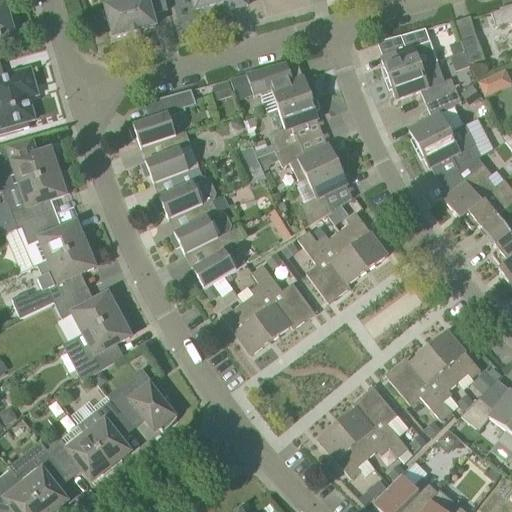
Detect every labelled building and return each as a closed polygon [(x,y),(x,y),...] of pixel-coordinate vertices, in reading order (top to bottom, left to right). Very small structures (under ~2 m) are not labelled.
[(136,0),(105,8),(105,11),(102,13),(105,21),(108,22),(113,40),(129,36),(129,37),(141,34),(140,32),(156,28),(153,16),(168,12),(164,0),(136,0)] [(192,0),(196,11),(231,2),(230,0),(192,0)] [(0,42),(14,39),(12,33),(15,32),(18,28),(15,19),(11,16),(8,17),(5,6),(0,7),(0,42)] [(511,25),(511,6),(499,11),(500,13),(491,15),(495,30),(511,25)] [(429,45),(425,32),(425,31),(400,39),(405,52),(380,61),(388,82),(436,65),(429,45)] [(484,61),(480,48),(475,36),(460,42),(464,54),(469,66),(484,61)] [(463,54),(459,44),(451,47),(454,57),(463,54)] [(388,82),(395,103),(420,94),(425,107),(450,97),(449,96),(444,84),(443,84),(436,65),(388,82)] [(0,131),(1,131),(10,129),(11,129),(14,134),(25,131),(26,125),(26,124),(35,122),(29,100),(38,98),(30,71),(0,79),(0,131)] [(273,75),(273,74),(248,81),(248,82),(254,97),(254,98),(259,97),(266,117),(278,112),(315,99),(310,87),(307,89),(304,80),(302,80),(292,84),(278,89),(273,75)] [(500,84),(497,77),(478,85),(484,100),(496,95),(499,92),(500,88),(500,84)] [(228,84),(212,89),(216,102),(232,97),(228,84)] [(472,88),(460,96),(468,108),(480,100),(472,88)] [(140,151),(159,145),(162,144),(176,139),(169,120),(185,115),(183,111),(196,107),(191,93),(143,106),(144,108),(150,106),(155,121),(133,128),(133,129),(129,131),(133,143),(137,142),(140,151)] [(456,94),(455,93),(449,96),(450,97),(425,107),(431,120),(408,132),(419,152),(450,136),(450,135),(463,128),(454,110),(455,109),(454,107),(460,105),(456,94)] [(315,99),(278,112),(285,132),(269,138),(275,154),(299,144),(294,130),(318,122),(315,113),(319,112),(315,99)] [(240,120),(230,124),(232,129),(237,132),(243,130),(240,120)] [(482,161),(465,128),(464,127),(450,135),(450,136),(419,152),(429,172),(450,161),(457,173),(468,168),(479,162),(482,161)] [(186,136),(176,139),(162,144),(159,145),(164,157),(146,164),(145,165),(145,166),(141,167),(146,180),(150,178),(154,187),(172,180),(175,179),(174,179),(189,173),(181,152),(190,149),(191,148),(186,136)] [(0,193),(20,188),(61,174),(57,162),(54,163),(50,152),(38,156),(34,143),(23,146),(0,150),(0,179),(0,180),(0,193)] [(299,144),(275,154),(257,161),(260,168),(263,173),(268,171),(270,166),(278,162),(282,170),(290,166),(299,185),(306,182),(342,165),(336,154),(332,155),(328,147),(305,158),(299,144)] [(511,153),(505,145),(495,150),(506,164),(507,164),(511,170),(511,153)] [(252,149),(236,155),(243,175),(260,168),(257,161),(255,154),(252,149)] [(463,183),(465,185),(448,198),(443,202),(459,222),(461,220),(496,193),(494,190),(487,181),(491,178),(483,168),(479,162),(468,168),(473,175),(463,183)] [(308,225),(332,214),(324,198),(348,187),(344,179),(347,177),(342,165),(306,182),(315,201),(300,208),(308,225)] [(172,180),(177,193),(159,201),(159,202),(155,203),(160,216),(164,214),(168,223),(187,215),(189,214),(189,213),(212,203),(214,202),(216,196),(210,184),(203,180),(198,170),(174,179),(175,179),(172,180)] [(65,185),(61,174),(20,188),(23,199),(6,205),(0,206),(0,237),(5,235),(5,237),(17,232),(22,230),(48,220),(44,210),(52,207),(51,203),(65,198),(61,187),(65,185)] [(478,228),(483,235),(500,222),(498,220),(511,208),(511,193),(504,183),(494,190),(496,193),(461,220),(471,233),(478,228)] [(214,202),(212,203),(218,215),(219,214),(228,210),(223,198),(214,203),(214,202)] [(218,216),(218,215),(212,203),(189,213),(189,214),(187,215),(192,227),(174,236),(174,237),(170,239),(176,251),(180,249),(185,258),(202,249),(204,248),(218,241),(208,221),(218,216)] [(337,211),(327,218),(330,223),(334,228),(344,221),(337,211)] [(327,241),(356,281),(387,258),(355,216),(346,223),(348,226),(338,233),(327,241)] [(48,263),(89,246),(84,235),(80,237),(76,226),(61,231),(60,228),(52,231),(48,220),(22,230),(28,246),(23,248),(32,270),(37,268),(48,263)] [(504,227),(500,222),(483,235),(487,240),(491,245),(508,232),(504,227)] [(284,244),(294,238),(286,225),(276,231),(284,244)] [(318,228),(310,233),(316,242),(324,236),(320,230),(318,228)] [(238,231),(218,241),(204,248),(202,249),(209,261),(191,272),(192,273),(188,275),(195,286),(199,284),(204,292),(214,287),(225,279),(236,273),(246,267),(237,252),(240,250),(237,246),(244,241),(238,231)] [(511,260),(511,233),(510,235),(508,232),(491,245),(497,252),(491,257),(501,270),(511,260)] [(309,234),(297,243),(316,268),(306,276),(325,303),(331,300),(333,303),(350,291),(348,288),(356,281),(327,241),(324,236),(316,242),(310,233),(309,234)] [(291,245),(282,252),(288,260),(298,254),(292,246),(291,245)] [(54,306),(80,294),(75,284),(82,280),(81,277),(95,270),(90,259),(94,257),(89,246),(48,263),(37,268),(41,279),(37,281),(42,293),(28,299),(26,295),(11,301),(20,322),(54,306)] [(276,256),(266,263),(272,273),(282,266),(276,256)] [(511,290),(511,260),(501,270),(498,272),(511,290)] [(312,313),(292,286),(282,294),(263,268),(257,272),(299,328),(309,321),(307,317),(312,313)] [(293,333),(299,328),(257,272),(251,277),(259,287),(250,294),(281,336),(290,330),(293,333)] [(236,273),(225,279),(232,291),(243,284),(236,273)] [(210,303),(220,297),(214,287),(204,292),(203,293),(210,303)] [(84,304),(80,294),(54,306),(62,322),(73,317),(83,337),(122,316),(116,306),(113,307),(107,297),(93,304),(92,300),(84,304)] [(237,309),(266,348),(281,336),(253,298),(243,305),(237,309)] [(251,359),(266,348),(237,309),(233,313),(230,310),(220,317),(251,359)] [(127,326),(122,316),(83,337),(89,347),(78,353),(89,372),(78,378),(82,385),(92,379),(101,374),(116,364),(111,354),(118,350),(116,347),(127,341),(130,339),(127,334),(124,329),(127,327),(128,327),(127,326)] [(473,384),(471,382),(480,374),(446,333),(427,350),(458,386),(463,392),(473,384)] [(458,386),(427,350),(409,365),(406,362),(405,363),(442,406),(450,400),(452,398),(448,394),(458,386)] [(450,416),(405,363),(390,375),(393,379),(388,383),(410,408),(420,400),(441,424),(450,416)] [(487,371),(472,386),(482,396),(496,381),(487,371)] [(99,390),(108,383),(101,374),(92,380),(99,390)] [(160,430),(163,435),(171,428),(177,420),(171,413),(170,414),(161,403),(168,398),(160,390),(152,383),(148,386),(149,388),(141,394),(134,384),(110,403),(126,424),(136,417),(141,424),(144,421),(155,434),(160,430)] [(506,434),(511,425),(511,392),(494,413),(479,401),(461,419),(479,434),(489,421),(506,434)] [(368,394),(353,407),(390,450),(389,451),(397,461),(408,452),(387,428),(397,419),(376,394),(371,398),(368,394)] [(467,398),(456,407),(458,409),(463,415),(474,405),(473,404),(467,398)] [(78,428),(86,437),(113,472),(123,464),(120,461),(129,454),(119,441),(122,439),(117,431),(126,424),(110,403),(78,428)] [(336,426),(367,463),(377,454),(380,459),(389,451),(390,450),(353,407),(352,408),(354,411),(336,426)] [(9,409),(0,415),(0,419),(5,428),(16,421),(9,409)] [(433,424),(423,433),(429,440),(439,431),(433,424)] [(498,443),(511,454),(511,425),(506,434),(498,443)] [(367,463),(336,426),(317,442),(351,483),(360,475),(357,471),(367,463)] [(61,442),(47,453),(63,474),(73,466),(78,473),(82,471),(92,484),(101,476),(104,480),(113,472),(86,437),(78,428),(61,442)] [(448,456),(460,444),(448,433),(436,444),(448,456)] [(420,438),(409,446),(416,454),(426,445),(420,438)] [(11,472),(23,487),(42,511),(58,511),(57,511),(67,504),(56,490),(59,488),(54,481),(63,474),(47,453),(34,463),(31,458),(11,472)] [(438,496),(422,480),(426,476),(415,465),(372,507),(377,511),(424,511),(431,504),(438,496)] [(395,466),(384,477),(392,485),(403,474),(395,466)] [(488,468),(482,477),(492,485),(499,476),(488,468)] [(0,511),(42,511),(23,487),(11,472),(0,480),(0,511)] [(380,482),(369,492),(378,501),(388,490),(380,482)] [(461,511),(440,494),(438,496),(431,504),(424,511),(461,511)]
